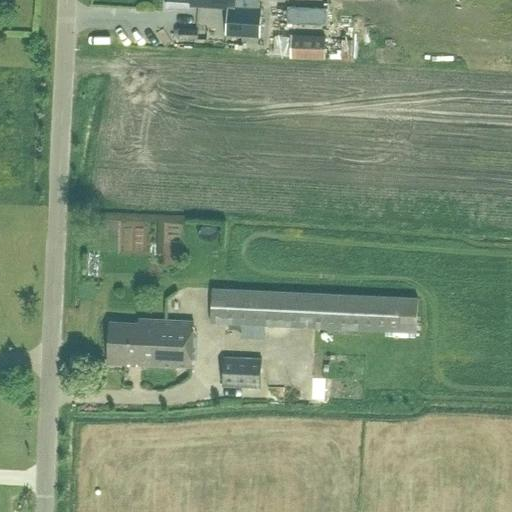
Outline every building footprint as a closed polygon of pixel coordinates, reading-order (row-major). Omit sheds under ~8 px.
[(259,37),(261,8),(233,6),(233,0),(166,0),(167,1),(189,2),(188,5),(227,8),(225,34),(259,37)] [(311,0),(312,17),(330,16),(329,0),(311,0)] [(177,39),(198,40),(199,29),(178,27),(177,39)] [(291,32),(290,56),(324,58),(325,34),(291,32)] [(103,248),(134,247),(134,219),(103,219),(103,248)] [(194,226),(193,239),(209,240),(210,227),(194,226)] [(415,333),(417,296),(211,286),(210,323),(314,328),(415,333)] [(190,367),(192,320),(137,317),(137,321),(109,320),(107,363),(190,367)] [(261,389),(262,372),(263,360),(251,359),(223,358),(223,368),(222,386),(250,388),(261,389)]
